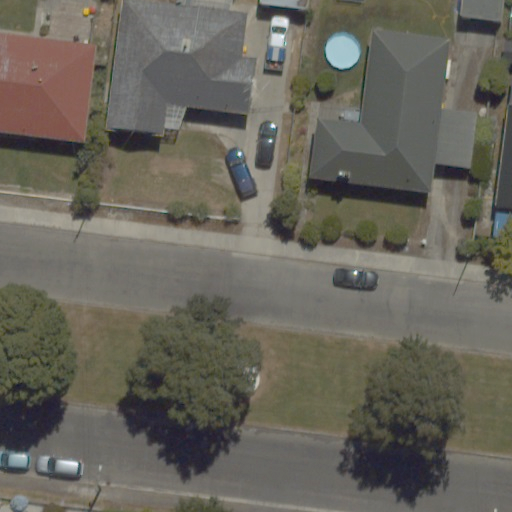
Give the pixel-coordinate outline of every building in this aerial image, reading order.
[(244,1),(182,0),(123,0),(117,135),(185,138),(187,108),(249,111),(251,62),(241,61),(244,1)] [(321,0),(262,0),(262,6),(320,10),(321,0)] [(505,0),(449,0),(448,25),(504,29),(505,0)] [(501,45),(370,31),(362,125),(320,121),(318,144),(311,143),(307,183),(435,197),(439,155),(470,158),(479,81),(497,83),(501,45)] [(98,48),(0,35),(0,130),(89,139),(98,48)]
